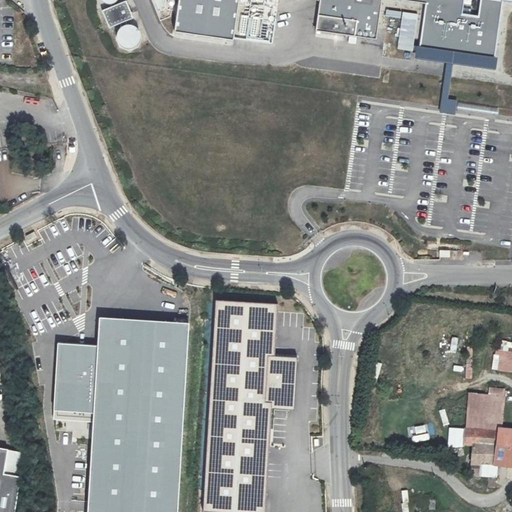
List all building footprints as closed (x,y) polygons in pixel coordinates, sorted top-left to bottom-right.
[(179,0),(174,34),(233,43),(239,0),(179,0)] [(477,0),(321,0),(316,31),(376,41),(381,0),(398,0),(427,4),(421,48),(495,58),(503,4),(477,0)] [(101,11),(109,29),(133,18),(125,1),(101,11)] [(141,30),(122,24),(114,46),(133,53),(141,30)] [(454,115),(457,101),(442,98),(440,113),(454,115)] [(276,305),(217,302),(205,510),(239,511),(264,511),(271,408),(273,359),(276,305)] [(177,511),(187,324),(101,320),(99,348),(95,421),(90,511),(177,511)] [(95,421),(99,348),(59,346),(55,419),(95,421)] [(511,351),(500,350),(498,369),(511,371),(511,351)] [(296,360),(273,359),(271,408),(295,409),(296,360)] [(468,395),(465,428),(498,430),(501,397),(468,395)] [(465,428),(452,427),(450,446),(464,447),(465,428)] [(496,466),(498,430),(465,428),(464,447),(471,448),(469,478),(488,479),(487,487),(494,487),(496,466)] [(511,431),(498,430),(496,466),(511,467),(511,431)] [(0,511),(32,511),(41,456),(0,449),(0,511)]
